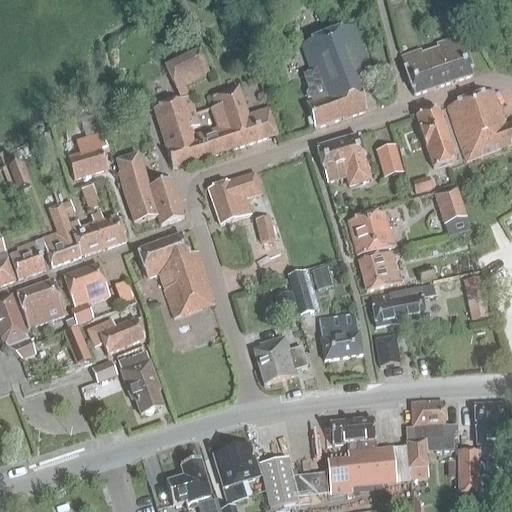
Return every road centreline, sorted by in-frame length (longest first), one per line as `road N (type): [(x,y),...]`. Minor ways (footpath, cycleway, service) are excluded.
road 1 (residential): [(196,225),(196,179),(487,81),(511,85)]
road 2 (tertiary): [(253,411),(511,386)]
road 3 (residential): [(196,225),(0,295)]
road 4 (residential): [(253,411),(196,225)]
road 5 (tertiary): [(107,459),(253,411)]
